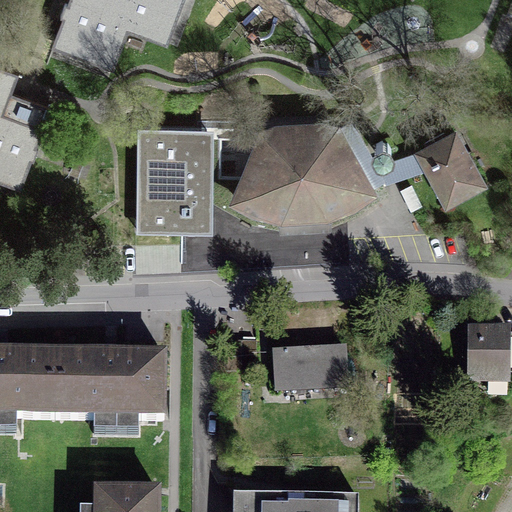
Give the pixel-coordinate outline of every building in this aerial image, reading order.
[(72,0),(52,57),(111,78),(127,34),(163,48),(180,0),(116,0),(112,12),(80,0),(72,0)] [(0,111),(9,103),(17,81),(0,74),(0,111)] [(9,103),(0,111),(0,188),(17,195),(46,117),(9,103)] [(278,127),(263,132),(262,133),(242,185),(237,198),(259,211),(284,216),(290,215),(291,221),(299,221),(299,217),(310,217),(311,220),(319,220),(319,214),(325,213),(350,205),(370,191),(369,189),(384,181),(351,121),(337,130),(336,128),(320,125),(278,127)] [(245,140),(137,144),(135,224),(195,221),(197,243),(208,242),(206,204),(216,204),(216,196),(227,195),(227,186),(242,185),(262,133),(250,129),(245,140)] [(483,183),(455,132),(446,136),(444,132),(425,142),(427,147),(419,151),(428,167),(426,167),(437,187),(448,181),(457,197),(483,183)] [(382,140),(376,144),(374,149),(378,155),(383,157),(390,153),(391,148),(388,142),(382,140)] [(511,334),(468,334),(468,395),(511,395),(511,334)] [(225,342),(225,372),(255,372),(255,342),(225,342)] [(346,355),(273,359),(275,402),(349,398),(346,355)] [(0,426),(56,427),(57,359),(0,357),(0,426)] [(164,360),(57,359),(56,427),(163,429),(164,360)] [(358,511),(359,499),(227,497),(227,511),(358,511)] [(91,501),(91,511),(159,511),(160,501),(91,501)]
